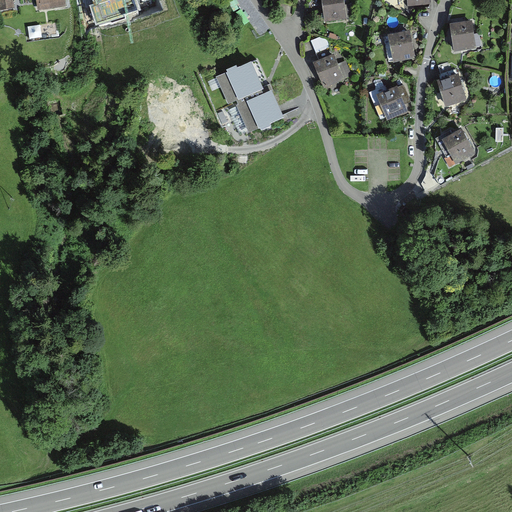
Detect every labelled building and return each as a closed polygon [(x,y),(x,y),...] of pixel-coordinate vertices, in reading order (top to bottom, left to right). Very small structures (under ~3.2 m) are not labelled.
[(17,10),(15,0),(0,0),(0,10),(0,13),(17,10)] [(69,0),(39,0),(40,10),(70,8),(69,0)] [(345,17),(340,0),(316,0),(322,23),(345,17)] [(426,0),(403,0),(405,8),(428,4),(426,0)] [(471,22),(444,26),(448,52),(475,48),(471,22)] [(42,24),(30,26),(32,38),(44,36),(42,24)] [(416,55),(407,30),(382,39),(391,64),(416,55)] [(313,41),(317,52),(332,46),(327,35),(313,41)] [(345,79),(331,51),(308,63),(322,91),(345,79)] [(232,68),(241,91),(247,89),(248,91),(257,87),(255,83),(265,79),(263,75),(268,73),(261,56),(232,68)] [(468,98),(459,69),(430,79),(440,108),(468,98)] [(210,81),(214,90),(222,86),(217,77),(210,81)] [(257,87),(248,91),(245,92),(259,122),(286,110),(273,81),(267,84),(265,79),(255,83),(257,87)] [(200,81),(154,88),(159,123),(141,148),(208,139),(200,81)] [(391,87),(370,99),(385,124),(405,112),(391,87)] [(461,126),(433,142),(448,169),(476,153),(461,126)]
